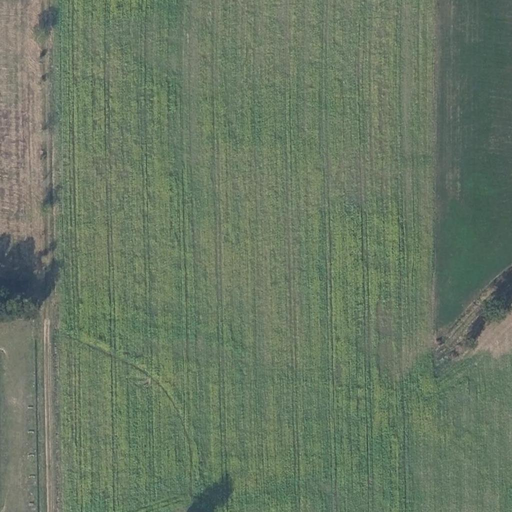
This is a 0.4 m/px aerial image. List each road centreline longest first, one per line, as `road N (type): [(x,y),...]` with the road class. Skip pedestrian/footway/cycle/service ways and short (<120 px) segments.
road 1 (track): [(47,511),(49,0)]
road 2 (track): [(412,382),(511,287)]
